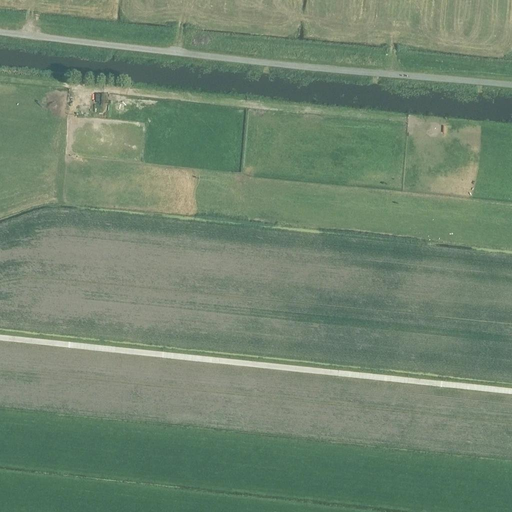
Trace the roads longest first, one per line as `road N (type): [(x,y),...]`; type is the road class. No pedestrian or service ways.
road 1 (track): [(511,393),(0,338)]
road 2 (unclassified): [(511,86),(0,33)]
road 3 (track): [(418,119),(0,78)]
